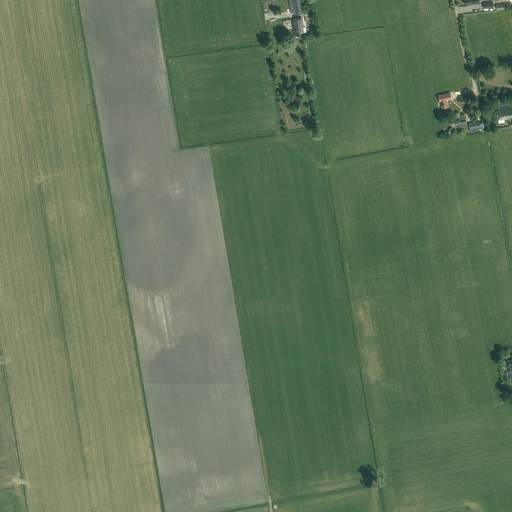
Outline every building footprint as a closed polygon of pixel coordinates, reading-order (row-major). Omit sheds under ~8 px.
[(295,15),(303,13),(300,0),(288,0),(291,12),(295,12),(295,15)] [(301,32),(306,32),(305,27),(303,27),(302,18),(292,20),(295,36),(302,35),(301,32)] [(450,92),(438,95),(439,102),(440,102),(441,108),(448,107),(447,100),(451,99),(450,92)] [(504,120),(511,118),(511,106),(501,108),(501,110),(496,110),(498,119),(502,119),(504,119),(504,120)] [(464,114),(454,116),(454,119),(451,119),(452,126),(455,125),(456,127),(466,126),(464,114)]
